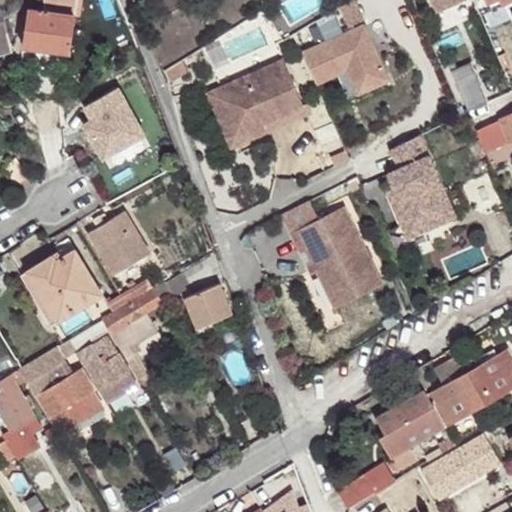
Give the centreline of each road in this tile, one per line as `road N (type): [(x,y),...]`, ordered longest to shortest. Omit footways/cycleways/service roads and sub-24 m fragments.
road 1 (residential): [(511,291),(288,415)]
road 2 (residential): [(219,229),(125,0)]
road 3 (residential): [(288,415),(219,229)]
road 4 (residential): [(295,433),(170,511)]
road 5 (residential): [(219,229),(342,171)]
